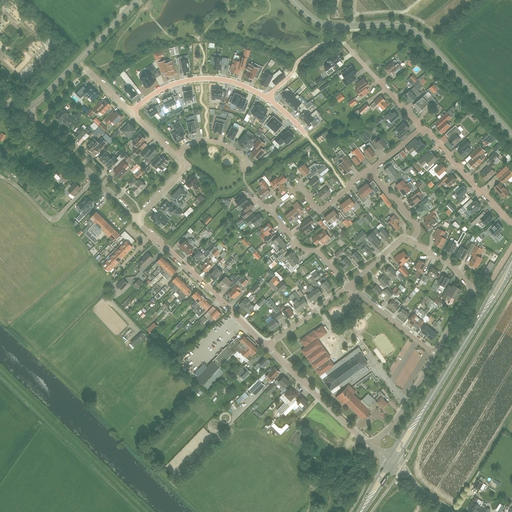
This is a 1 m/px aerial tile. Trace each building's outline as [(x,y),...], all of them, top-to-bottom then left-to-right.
[(161,51),(153,54),(156,61),(161,59),(160,57),(163,56),(161,51)] [(332,67),(326,72),(328,76),(335,71),(339,67),(336,63),(340,61),(342,59),(337,54),(335,56),(334,55),(332,57),(332,58),(329,60),(328,61),(331,65),(332,67)] [(239,74),(240,69),(243,70),(245,65),(247,58),(239,56),(238,61),(234,60),(230,71),(239,74)] [(416,56),(407,63),(410,67),(419,60),(416,56)] [(214,57),(212,57),(211,63),(214,63),(213,69),(215,69),(214,70),(219,71),(219,70),(219,69),(219,68),(221,68),(222,64),(223,64),(223,58),(221,58),(214,57)] [(189,70),(188,64),(189,64),(188,59),(180,61),(179,58),(176,58),(177,64),(180,64),(181,69),(182,68),(183,71),(189,70)] [(167,76),(176,73),(172,61),(167,63),(166,61),(166,60),(165,60),(162,61),(159,63),(161,70),(162,73),(163,73),(166,72),(167,76)] [(394,60),(385,68),(389,73),(391,72),(393,75),(402,68),(395,60),(394,60)] [(248,70),(245,76),(253,79),(254,77),(256,73),(259,75),(263,67),(257,64),(255,67),(251,65),(249,64),(246,69),(248,70)] [(141,78),(140,79),(146,88),(150,85),(153,83),(152,82),(156,79),(155,78),(152,74),(156,71),(152,65),(147,68),(148,70),(149,72),(144,76),(145,76),(141,78)] [(357,78),(354,75),(356,73),(351,67),(347,70),(345,68),(341,71),(342,73),(342,74),(345,78),(342,80),(346,86),(352,82),(357,78)] [(262,80),(260,83),(267,87),(271,80),(272,81),(275,85),(285,77),(282,73),(275,78),(273,77),(273,76),(266,73),(264,76),(263,75),(261,79),(262,80)] [(317,85),(324,81),(321,77),(315,82),(317,85)] [(361,97),(366,93),(369,92),(366,87),(368,85),(367,85),(366,83),(366,82),(367,81),(364,77),(360,80),(360,81),(355,85),(358,88),(355,90),(357,92),(361,97)] [(137,94),(135,90),(131,85),(134,83),(130,78),(126,80),(128,82),(125,84),(128,87),(125,90),(131,98),(132,98),(133,98),(137,95),(136,95),(137,94)] [(404,93),(404,94),(405,95),(404,96),(407,99),(417,90),(422,85),(419,82),(414,87),(410,91),(408,92),(407,91),(406,91),(404,93)] [(434,84),(429,89),(434,94),(436,91),(438,90),(434,85),(434,84)] [(90,86),(87,88),(84,92),(85,93),(92,100),(95,98),(96,98),(98,95),(98,94),(90,86)] [(286,93),(282,97),(286,102),(293,95),(289,91),(290,90),(287,88),(283,91),(286,93)] [(211,90),(211,93),(212,93),(212,96),(216,96),(215,97),(221,98),(221,99),(221,102),(225,103),(227,92),(224,92),(224,93),(222,92),(223,90),(219,90),(219,89),(216,89),(213,89),(212,90),(211,90)] [(183,99),(180,100),(182,106),(186,105),(186,101),(192,100),(192,102),(196,101),(195,96),(193,97),(192,90),(183,92),(184,97),(183,97),(183,99)] [(417,90),(407,99),(410,103),(416,97),(420,93),(417,90)] [(229,99),(227,104),(230,106),(231,104),(236,106),(236,107),(241,96),(239,95),(240,94),(239,94),(236,93),(236,94),(235,93),(234,97),(232,100),(229,99)] [(336,97),(340,102),(345,98),(341,93),(336,97)] [(293,95),(286,102),(290,105),(297,99),(299,96),(297,94),(295,97),(293,95)] [(416,109),(431,96),(428,98),(425,94),(419,101),(419,100),(413,106),(416,109)] [(173,96),(167,98),(168,99),(169,102),(170,103),(171,105),(171,106),(175,104),(177,108),(181,105),(178,95),(174,97),(173,96)] [(241,96),(236,107),(242,110),(241,111),(244,112),(247,107),(244,106),(246,101),(246,99),(245,99),(246,98),(243,97),(242,97),(241,97),(241,96)] [(380,96),(374,102),(370,106),(373,110),(377,105),(379,107),(383,110),(388,105),(385,102),(385,101),(380,96)] [(431,97),(431,96),(416,109),(419,112),(425,107),(424,107),(429,103),(431,105),(435,101),(431,97)] [(163,103),(159,105),(165,113),(169,111),(168,108),(171,106),(171,105),(170,103),(169,102),(168,99),(167,98),(162,101),(163,103)] [(297,99),(290,105),(295,110),(299,106),(301,108),(302,107),(305,105),(302,102),(301,103),(297,99)] [(109,109),(108,108),(111,106),(105,101),(102,104),(100,102),(92,109),(97,114),(100,111),(103,114),(105,112),(106,113),(108,113),(110,111),(109,109)] [(301,108),(299,110),(302,114),(300,116),(304,120),(311,115),(307,110),(311,107),(313,105),(310,101),(305,105),(302,107),(301,108)] [(358,111),(359,112),(362,115),(370,107),(366,104),(358,111)] [(250,109),(247,114),(250,116),(252,113),(257,117),(263,107),(260,105),(259,106),(257,105),(256,107),(253,111),(250,109)] [(69,114),(66,111),(67,110),(65,107),(63,109),(55,117),(56,117),(55,118),(57,120),(58,119),(61,122),(62,121),(69,127),(75,121),(68,115),(69,114)] [(155,107),(147,111),(151,117),(154,115),(158,119),(161,117),(162,119),(166,117),(160,108),(157,110),(155,107)] [(263,107),(257,117),(261,120),(259,122),(262,124),(266,120),(263,118),(266,113),(267,111),(266,110),(266,109),(263,107)] [(311,115),(304,120),(308,125),(310,123),(313,127),(318,123),(313,117),(318,112),(316,110),(311,115)] [(82,114),(79,111),(73,117),(76,120),(82,114)] [(112,121),(115,124),(117,126),(121,122),(119,120),(119,119),(120,120),(123,117),(120,114),(119,114),(117,112),(116,114),(113,111),(105,120),(109,124),(112,121)] [(390,111),(384,117),(388,122),(391,122),(392,123),(399,117),(394,112),(392,114),(390,111)] [(435,123),(438,126),(436,128),(441,134),(449,126),(445,122),(453,115),(449,111),(438,120),(435,123)] [(229,113),(226,121),(220,119),(219,123),(216,122),(216,123),(215,123),(214,126),(215,127),(214,132),(221,134),(223,127),(227,128),(233,114),(229,113)] [(197,132),(196,129),(194,124),(198,123),(196,115),(189,117),(190,122),(187,123),(190,134),(192,133),(193,134),(196,133),(196,132),(197,132)] [(267,119),(263,124),(265,126),(267,124),(271,128),(278,120),(274,116),(272,118),(269,121),(267,119)] [(384,121),(381,117),(375,123),(378,126),(384,121)] [(278,120),(271,128),(275,132),(274,134),(276,136),(281,131),(278,129),(281,127),(283,124),(278,120)] [(176,132),(172,134),(173,137),(173,138),(175,142),(176,142),(179,141),(182,139),(185,137),(183,135),(186,134),(179,122),(172,125),(176,132)] [(107,129),(101,123),(98,126),(104,132),(107,129)] [(125,127),(123,124),(118,129),(121,132),(122,131),(129,138),(136,130),(129,123),(125,127)] [(404,123),(396,129),(400,133),(397,136),(401,140),(402,141),(406,137),(410,133),(407,130),(409,129),(406,126),(407,125),(405,123),(404,123)] [(450,139),(448,141),(453,146),(460,139),(464,136),(461,133),(462,133),(461,132),(457,128),(455,125),(449,131),(453,136),(450,139)] [(230,131),(227,137),(228,137),(228,138),(231,140),(232,139),(233,140),(235,137),(237,132),(241,133),(244,127),(240,126),(238,130),(232,126),(232,127),(231,126),(229,130),(230,131)] [(93,131),(88,127),(85,130),(84,130),(81,127),(79,129),(78,128),(77,128),(75,130),(75,131),(76,132),(74,134),(79,140),(85,134),(88,137),(93,131)] [(99,127),(93,133),(96,137),(100,133),(102,135),(105,132),(99,127)] [(279,134),(274,139),(279,144),(280,145),(284,141),(287,144),(287,143),(288,144),(291,140),(294,136),(288,131),(285,134),(283,131),(279,134)] [(328,131),(322,135),(325,139),(331,136),(328,131)] [(365,142),(372,137),(367,131),(361,136),(365,142)] [(140,134),(132,142),(137,146),(133,150),(137,155),(146,145),(143,142),(145,139),(140,134)] [(249,148),(251,145),(256,138),(251,135),(249,137),(245,134),(238,143),(244,148),(246,145),(249,148)] [(495,139),(492,135),(486,140),(488,143),(490,142),(493,139),(494,140),(495,139)] [(98,152),(106,143),(101,138),(98,142),(94,139),(87,147),(92,152),(95,149),(98,152)] [(371,141),(375,146),(377,149),(380,147),(381,149),(386,146),(381,139),(378,141),(376,138),(371,141)] [(420,140),(418,141),(415,138),(411,142),(412,142),(406,148),(411,153),(415,150),(417,152),(425,146),(420,140)] [(260,156),(261,157),(265,153),(264,152),(265,151),(262,148),(265,144),(259,139),(254,145),(256,148),(251,154),(257,159),(260,156)] [(463,157),(471,150),(468,147),(470,145),(466,140),(459,146),(461,148),(458,151),(463,157)] [(353,142),(349,146),(353,150),(351,151),(352,152),(355,156),(352,159),(356,165),(362,161),(361,160),(365,157),(363,155),(358,149),(353,142)] [(371,149),(373,147),(369,142),(365,145),(364,144),(359,148),(363,152),(364,152),(370,159),(372,157),(374,156),(374,155),(375,155),(374,153),(371,149)] [(275,144),(270,147),(273,152),(278,148),(275,144)] [(484,158),(481,155),(484,151),(480,146),(473,152),(469,155),(472,159),(468,163),(474,168),(482,161),(484,158)] [(148,147),(141,154),(145,158),(147,156),(151,159),(158,152),(153,147),(150,149),(148,147)] [(117,152),(123,158),(127,154),(120,148),(117,152)] [(403,159),(408,155),(406,153),(408,152),(405,149),(399,153),(403,159)] [(341,158),(336,162),(338,165),(340,168),(340,169),(342,172),(343,171),(345,174),(346,173),(347,174),(348,173),(348,171),(351,169),(349,167),(352,165),(345,155),(344,156),(343,154),(344,153),(342,150),(337,153),(341,158)] [(106,152),(99,159),(103,162),(108,166),(111,163),(113,165),(118,160),(114,156),(111,159),(108,156),(109,156),(106,152)] [(432,154),(431,155),(429,152),(425,155),(426,156),(419,162),(423,166),(425,164),(429,168),(434,164),(433,163),(437,159),(432,154)] [(495,152),(489,158),(492,163),(499,156),(496,154),(495,152)] [(167,169),(167,168),(165,167),(167,165),(166,164),(168,162),(163,157),(161,159),(159,156),(151,164),(156,168),(158,166),(161,169),(160,170),(163,173),(167,169)] [(44,169),(49,164),(45,160),(40,166),(44,169)] [(388,175),(395,170),(393,167),(396,164),(393,160),(388,164),(389,166),(384,170),(388,175)] [(113,171),(116,173),(115,174),(120,179),(126,172),(124,169),(128,166),(123,161),(117,168),(113,171)] [(298,169),(297,170),(300,173),(301,172),(304,176),(309,172),(311,172),(310,174),(311,175),(317,170),(317,171),(325,165),(314,163),(308,168),(304,164),(298,169)] [(422,170),(419,167),(415,163),(412,167),(415,171),(418,174),(422,170)] [(491,163),(489,166),(488,166),(489,167),(480,175),(486,180),(494,172),(491,169),(494,166),(491,163)] [(141,167),(137,164),(131,170),(135,174),(141,167)] [(442,164),(441,164),(438,166),(436,164),(429,171),(431,173),(433,171),(436,174),(440,179),(443,176),(441,173),(444,170),(446,169),(444,166),(444,165),(444,164),(443,164),(442,164)] [(312,180),(309,182),(313,188),(320,182),(324,179),(322,177),(320,174),(324,171),(327,168),(328,168),(325,165),(317,171),(314,174),(316,177),(312,180)] [(61,185),(65,181),(69,177),(67,175),(64,171),(61,167),(56,173),(57,174),(61,178),(58,181),(57,181),(61,185)] [(398,175),(400,178),(406,174),(408,172),(407,170),(404,172),(404,171),(403,171),(402,171),(401,169),(399,171),(397,168),(395,170),(388,175),(391,180),(393,178),(398,175)] [(501,182),(511,173),(508,168),(497,177),(501,182)] [(140,170),(135,175),(138,178),(143,173),(140,170)] [(410,181),(409,182),(406,184),(404,182),(408,179),(406,177),(407,176),(406,174),(400,178),(402,180),(397,184),(396,185),(399,190),(410,182),(410,181)] [(189,180),(185,184),(189,188),(192,185),(196,189),(200,185),(196,181),(198,179),(194,175),(192,177),(191,176),(188,179),(189,180)] [(270,183),(271,185),(277,192),(283,187),(281,184),(286,180),(282,175),(277,179),(277,178),(271,183),(270,183)] [(444,183),(445,182),(444,182),(448,178),(445,175),(441,179),(436,184),(439,187),(444,183)] [(448,178),(444,182),(445,182),(449,187),(456,180),(452,175),(448,178)] [(135,195),(135,196),(136,196),(137,195),(138,194),(142,190),(142,189),(143,189),(144,188),(145,186),(140,180),(138,182),(134,177),(129,182),(133,185),(133,187),(131,189),(135,192),(134,193),(134,194),(134,195),(135,195)] [(38,182),(44,187),(47,184),(42,178),(38,182)] [(265,181),(263,179),(260,182),(264,188),(259,193),(263,198),(270,192),(267,189),(269,187),(269,186),(265,181)] [(331,187),(330,185),(327,182),(322,186),(324,189),(318,194),(323,199),(330,193),(328,190),(331,187)] [(414,186),(412,184),(410,182),(399,190),(403,195),(414,186)] [(66,188),(62,192),(67,197),(68,195),(71,193),(73,195),(81,188),(78,186),(79,185),(77,183),(76,183),(75,183),(71,186),(68,190),(66,188)] [(368,194),(370,197),(378,191),(374,186),(371,189),(367,183),(362,187),(368,194)] [(508,192),(500,183),(494,188),(503,198),(508,192)] [(467,191),(465,189),(465,188),(464,186),(463,187),(462,186),(455,193),(458,196),(456,198),(462,204),(467,200),(462,196),(465,193),(467,191)] [(365,196),(368,194),(362,187),(357,191),(361,196),(359,198),(363,203),(368,200),(365,196)] [(176,192),(182,199),(185,197),(187,200),(192,195),(188,190),(185,193),(180,188),(176,192)] [(421,194),(417,189),(411,193),(409,194),(411,197),(407,200),(411,206),(419,200),(420,201),(424,198),(421,194)] [(180,201),(182,199),(176,192),(171,197),(177,202),(174,204),(179,208),(183,204),(180,201)] [(384,193),(380,196),(389,208),(393,205),(384,193)] [(201,194),(194,202),(198,206),(206,198),(201,194)] [(239,197),(235,200),(239,206),(240,205),(241,207),(245,211),(241,214),(245,219),(248,216),(252,213),(250,210),(254,207),(249,201),(248,202),(246,200),(247,200),(242,194),(239,196),(239,197)] [(80,214),(76,219),(79,222),(86,216),(85,215),(89,211),(87,209),(90,205),(92,203),(87,198),(85,200),(82,203),(82,202),(79,205),(80,205),(79,206),(83,209),(81,211),(81,212),(79,213),(80,214)] [(345,201),(350,208),(353,206),(355,210),(360,206),(356,201),(354,203),(349,198),(345,201)] [(418,204),(420,207),(416,210),(418,213),(418,214),(420,217),(429,210),(426,206),(430,203),(427,198),(418,204)] [(294,208),(299,214),(301,216),(303,214),(301,212),(304,210),(297,201),(292,205),(294,208)] [(353,212),(350,208),(345,201),(340,205),(344,211),(342,213),(346,217),(353,212)] [(476,201),(470,206),(466,202),(457,211),(460,214),(467,210),(471,215),(480,206),(480,205),(478,202),(477,203),(476,201)] [(172,216),(174,213),(178,217),(182,213),(176,206),(173,209),(172,207),(166,202),(160,208),(166,214),(168,212),(172,216)] [(447,205),(453,211),(456,209),(450,202),(447,205)] [(187,217),(193,210),(190,207),(184,214),(187,217)] [(296,216),(299,214),(294,208),(290,212),(297,221),(299,224),(301,222),(296,216)] [(445,212),(449,217),(453,213),(449,208),(445,212)] [(329,214),(334,221),(337,219),(340,222),(344,219),(340,214),(338,215),(334,210),(329,214)] [(94,224),(93,224),(95,226),(97,224),(98,223),(100,221),(102,223),(105,220),(96,212),(90,218),(89,219),(94,224)] [(154,215),(153,214),(150,216),(150,219),(153,221),(154,220),(158,224),(161,222),(164,225),(168,221),(158,212),(156,214),(155,214),(154,215)] [(295,222),(297,221),(290,212),(285,216),(290,222),(293,219),(295,222)] [(424,218),(426,221),(424,222),(428,228),(433,224),(433,225),(434,225),(435,225),(436,224),(436,223),(435,222),(436,222),(433,219),(436,217),(432,212),(427,216),(424,218)] [(366,213),(361,217),(362,219),(367,225),(373,220),(367,214),(366,213)] [(472,226),(478,223),(481,221),(485,225),(492,219),(488,214),(486,216),(484,215),(482,213),(470,224),(472,226)] [(259,214),(256,216),(254,214),(251,217),(246,220),(249,225),(253,222),(256,226),(264,220),(259,214)] [(332,223),(334,221),(329,214),(324,218),(328,223),(326,225),(330,230),(334,226),(332,223)] [(209,215),(203,221),(207,225),(212,219),(209,215)] [(388,222),(387,223),(394,231),(399,227),(396,224),(399,221),(394,215),(391,218),(392,219),(388,222)] [(313,223),(309,218),(301,225),(303,227),(299,230),(304,236),(313,229),(310,225),(313,223)] [(353,223),(350,219),(348,221),(347,219),(343,222),(347,228),(353,223)] [(95,244),(100,239),(98,236),(110,225),(105,220),(102,223),(100,221),(98,223),(97,224),(95,226),(93,224),(91,227),(89,229),(86,232),(84,233),(95,244)] [(269,223),(261,230),(264,233),(260,236),(264,241),(270,237),(268,234),(274,229),(269,223)] [(380,231),(378,233),(385,240),(390,236),(383,229),(385,227),(381,223),(376,227),(380,231)] [(491,231),(499,241),(503,237),(499,233),(503,229),(498,223),(495,226),(494,225),(494,226),(492,224),(484,232),(487,235),(491,231)] [(98,236),(100,239),(106,233),(113,240),(119,234),(110,225),(98,236)] [(434,235),(432,238),(436,240),(434,244),(441,247),(445,239),(448,235),(444,233),(445,232),(438,229),(435,235),(434,235)] [(322,244),(329,238),(324,230),(312,239),(316,245),(320,242),(322,244)] [(359,233),(364,239),(368,236),(362,230),(359,233)] [(463,231),(458,241),(461,242),(466,233),(463,231)] [(371,240),(370,241),(376,248),(381,243),(375,237),(376,236),(372,232),(368,236),(371,240)] [(359,244),(364,239),(359,233),(356,236),(355,234),(353,237),(354,238),(359,244)] [(475,238),(473,235),(470,241),(468,240),(464,248),(461,246),(456,256),(459,258),(459,259),(461,260),(462,259),(463,259),(465,254),(468,256),(471,251),(475,244),(477,240),(475,238)] [(243,237),(244,238),(241,241),(247,247),(250,243),(246,239),(247,239),(245,236),(243,237)] [(272,238),(267,242),(269,244),(272,242),(276,246),(283,241),(279,236),(277,237),(274,240),(272,238)] [(184,250),(193,240),(191,239),(190,240),(188,238),(185,241),(180,246),(184,250)] [(124,243),(122,246),(128,252),(128,251),(129,252),(131,250),(130,249),(132,247),(130,245),(131,245),(129,243),(127,241),(125,239),(122,242),(124,243)] [(193,240),(184,250),(188,254),(193,249),(192,248),(195,246),(193,244),(195,242),(193,240)] [(451,253),(455,245),(456,244),(457,242),(454,240),(453,243),(450,241),(445,250),(447,251),(447,252),(450,254),(451,253)] [(475,246),(472,252),(471,252),(470,254),(474,256),(473,257),(473,256),(471,260),(470,263),(477,267),(481,258),(478,257),(479,255),(478,254),(480,249),(482,245),(478,240),(475,246)] [(275,247),(272,249),(275,253),(273,254),(273,255),(276,258),(278,256),(283,252),(281,250),(285,247),(287,246),(283,241),(276,246),(275,247)] [(362,243),(357,248),(360,251),(361,250),(363,253),(365,255),(367,256),(372,252),(366,246),(366,245),(366,246),(365,246),(362,243)] [(122,246),(120,244),(115,249),(117,251),(123,257),(123,256),(124,257),(127,254),(126,253),(128,252),(122,246)] [(220,245),(219,244),(216,248),(207,257),(208,259),(204,264),(201,267),(206,272),(214,263),(213,263),(210,260),(212,258),(212,257),(214,255),(215,257),(220,252),(219,251),(223,248),(222,247),(220,245)] [(203,261),(207,257),(216,248),(213,245),(208,250),(206,251),(202,256),(198,252),(192,258),(198,263),(201,260),(203,261)] [(115,249),(111,254),(112,255),(112,256),(118,262),(119,261),(119,262),(122,259),(121,259),(123,257),(117,251),(115,249)] [(340,249),(334,255),(337,258),(344,252),(340,249)] [(344,252),(347,256),(350,254),(356,262),(361,258),(356,251),(353,254),(351,251),(349,253),(346,250),(344,252)] [(256,251),(252,254),(258,260),(261,257),(257,253),(257,252),(256,251)] [(289,262),(295,257),(295,256),(295,255),(293,252),(292,253),(292,252),(289,254),(286,256),(283,253),(278,258),(280,261),(281,260),(285,265),(289,262)] [(394,259),(401,266),(409,258),(403,252),(398,256),(397,255),(394,259)] [(138,268),(141,271),(153,258),(148,253),(138,263),(138,262),(134,265),(137,268),(138,268)] [(116,263),(118,262),(112,256),(112,255),(111,254),(108,256),(110,258),(108,260),(114,266),(114,267),(115,267),(117,265),(117,264),(116,263)] [(159,267),(166,260),(162,256),(153,266),(155,268),(157,265),(159,267)] [(299,261),(295,257),(289,262),(285,265),(287,267),(290,272),(295,268),(293,266),(296,263),(299,261)] [(344,270),(351,264),(345,257),(343,259),(341,258),(339,260),(342,264),(341,265),(344,270)] [(227,266),(223,271),(226,273),(236,262),(234,260),(231,258),(228,261),(230,263),(227,266)] [(108,260),(106,259),(104,261),(106,262),(103,265),(109,271),(114,266),(108,260)] [(267,262),(272,269),(278,264),(275,261),(273,262),(271,259),(267,262)] [(160,273),(169,263),(166,260),(159,267),(158,268),(160,270),(158,271),(160,273)] [(421,280),(423,275),(425,273),(422,271),(426,264),(419,260),(415,268),(418,269),(414,276),(421,280)] [(489,273),(494,264),(490,262),(485,270),(489,273)] [(163,277),(173,267),(169,263),(160,273),(163,277)] [(394,274),(395,273),(396,273),(390,266),(385,271),(390,276),(389,277),(393,281),(396,278),(394,274)] [(409,274),(402,266),(398,269),(406,277),(409,274)] [(173,267),(163,277),(164,277),(167,273),(169,275),(166,278),(167,280),(177,270),(173,267)] [(210,275),(215,280),(219,276),(222,272),(217,267),(213,271),(210,275)] [(423,275),(421,280),(427,283),(431,276),(434,278),(438,270),(432,267),(428,274),(427,276),(423,275)] [(316,280),(319,278),(320,277),(320,276),(315,270),(311,274),(313,277),(315,280),(316,280)] [(172,288),(181,279),(177,275),(168,285),(172,288)] [(231,282),(226,276),(218,285),(221,288),(222,287),(224,289),(228,285),(231,288),(241,277),(238,275),(231,282)] [(442,275),(439,281),(437,285),(434,283),(431,288),(436,291),(439,287),(443,289),(444,287),(449,279),(442,275)] [(276,286),(280,281),(275,276),(270,281),(275,285),(276,286)] [(317,282),(319,286),(322,284),(326,291),(331,287),(329,284),(330,283),(325,276),(322,278),(320,280),(319,281),(318,282),(317,282)] [(389,287),(387,284),(389,282),(383,276),(382,276),(381,276),(379,278),(379,279),(378,280),(384,287),(384,286),(387,289),(384,291),(389,296),(393,293),(394,292),(389,287)] [(239,282),(244,286),(248,282),(244,277),(239,282)] [(253,293),(261,285),(261,284),(264,281),(262,278),(250,290),(253,293)] [(116,286),(121,291),(128,284),(123,279),(116,286)] [(133,285),(137,289),(143,283),(139,279),(133,285)] [(175,292),(185,283),(181,279),(172,288),(173,290),(169,294),(171,296),(175,292)] [(287,287),(285,284),(283,281),(276,286),(277,287),(278,288),(281,292),(287,287)] [(297,281),(294,283),(300,290),(301,291),(304,289),(297,281)] [(183,292),(188,286),(185,283),(175,292),(179,296),(183,292)] [(156,284),(152,289),(156,293),(161,289),(156,284)] [(400,284),(394,293),(397,296),(401,291),(402,291),(404,288),(400,284)] [(238,291),(240,288),(237,285),(231,290),(232,291),(229,294),(234,298),(240,293),(238,291)] [(322,293),(318,288),(317,289),(315,290),(313,287),(313,288),(311,285),(309,287),(316,298),(322,293)] [(371,290),(377,296),(379,298),(381,296),(380,294),(382,292),(376,285),(371,290)] [(449,285),(442,297),(449,301),(451,296),(456,299),(461,289),(453,285),(452,287),(449,285)] [(181,301),(183,299),(184,298),(186,295),(192,290),(188,286),(183,292),(179,296),(177,297),(181,301)] [(311,302),(316,298),(309,287),(306,288),(308,291),(308,292),(309,294),(307,296),(311,302)] [(162,289),(155,296),(158,299),(165,293),(164,292),(162,289)] [(195,300),(200,294),(197,290),(191,296),(187,301),(186,300),(182,303),(185,306),(193,298),(195,300)] [(293,294),(302,308),(307,304),(303,299),(301,301),(299,298),(299,299),(295,293),(293,294)] [(195,307),(204,298),(200,294),(195,300),(196,301),(191,306),(192,307),(191,308),(193,309),(195,307)] [(300,309),(302,308),(293,294),(289,297),(295,305),(293,306),(297,311),(298,311),(298,312),(299,312),(301,311),(301,310),(300,309)] [(426,295),(422,300),(424,302),(428,305),(432,300),(426,295)] [(244,299),(244,300),(239,304),(240,304),(239,305),(239,306),(241,307),(242,307),(244,308),(250,302),(254,298),(252,296),(248,300),(247,299),(246,299),(245,299),(244,299)] [(388,305),(395,310),(400,303),(396,300),(397,299),(395,297),(392,300),(388,305)] [(408,297),(402,304),(404,306),(405,306),(409,301),(410,299),(408,297)] [(196,313),(208,301),(204,298),(195,307),(198,310),(196,313)] [(257,304),(260,307),(266,300),(264,298),(257,304)] [(199,317),(202,314),(206,310),(211,305),(208,301),(196,313),(199,317)] [(250,302),(244,308),(249,314),(254,309),(253,308),(254,306),(250,302)] [(293,314),(288,307),(286,308),(284,305),(279,308),(282,312),(283,311),(288,318),(293,314)] [(402,308),(398,313),(405,319),(409,314),(405,311),(407,308),(405,306),(404,306),(402,308)] [(413,325),(424,311),(425,309),(423,308),(420,313),(418,312),(416,315),(414,314),(408,321),(413,325)] [(216,309),(210,315),(215,320),(221,314),(216,309)] [(276,321),(280,319),(284,317),(279,311),(276,313),(275,313),(270,316),(271,317),(273,320),(267,324),(272,330),(279,325),(276,321)] [(429,318),(426,315),(427,314),(424,311),(413,325),(418,329),(424,321),(425,323),(429,318)] [(198,321),(199,322),(198,324),(200,325),(201,324),(202,325),(207,320),(205,318),(209,314),(207,312),(203,316),(198,321)] [(184,323),(181,321),(176,327),(178,329),(184,323)] [(434,327),(437,323),(435,321),(432,325),(428,322),(421,331),(426,336),(431,330),(434,327)] [(154,322),(147,330),(151,334),(158,327),(154,322)] [(189,322),(183,328),(187,332),(193,326),(189,322)] [(314,330),(300,340),(304,345),(305,347),(301,350),(320,376),(325,372),(326,373),(323,375),(325,379),(323,380),(333,394),(341,388),(352,380),(354,382),(369,371),(369,370),(365,365),(368,363),(363,357),(365,356),(359,347),(345,357),(334,365),(328,356),(330,355),(325,349),(318,339),(319,338),(327,333),(327,332),(323,327),(322,325),(322,326),(314,331),(314,330)] [(431,330),(426,336),(432,340),(436,334),(431,330)] [(143,332),(142,333),(134,340),(131,344),(135,348),(146,337),(147,336),(143,332)] [(198,376),(196,379),(203,385),(219,368),(224,363),(224,364),(233,354),(234,355),(242,363),(246,358),(249,361),(254,356),(253,355),(258,349),(250,342),(244,336),(240,340),(237,338),(237,337),(223,349),(207,367),(198,376)] [(259,363),(254,368),(257,370),(260,367),(262,370),(264,367),(270,361),(265,356),(259,363)] [(241,377),(248,370),(244,366),(237,373),(241,377)] [(272,371),(270,368),(264,374),(266,376),(265,377),(269,381),(270,382),(274,378),(275,377),(279,372),(275,368),(272,371)] [(357,387),(372,376),(370,374),(355,384),(357,387)] [(284,376),(278,382),(282,386),(279,389),(282,391),(280,393),(282,395),(287,389),(285,387),(290,382),(284,376)] [(249,389),(255,394),(264,386),(259,380),(249,389)] [(276,386),(273,383),(265,392),(268,395),(276,386)] [(371,411),(368,408),(360,401),(353,394),(356,392),(348,385),(336,398),(343,405),(345,402),(363,420),(366,416),(368,418),(370,416),(368,414),(371,411)] [(195,386),(192,389),(197,394),(201,391),(195,386)] [(283,405),(277,410),(280,413),(281,415),(283,413),(286,410),(294,402),(296,400),(297,399),(295,397),(298,394),(296,391),(294,393),(293,391),(290,389),(288,391),(287,389),(282,395),(279,397),(280,398),(286,403),(283,405)] [(360,401),(368,408),(371,411),(378,404),(379,405),(383,409),(389,404),(383,399),(385,396),(380,391),(377,393),(379,395),(374,399),(368,393),(362,400),(360,401)] [(246,392),(236,401),(239,404),(249,395),(246,392)] [(294,402),(286,410),(289,412),(294,407),(297,409),(300,405),(303,408),(308,403),(302,398),(298,402),(296,404),(294,402)] [(321,410),(314,418),(318,422),(316,424),(319,426),(322,422),(323,422),(321,420),(326,415),(321,410)] [(322,422),(319,426),(321,429),(323,427),(327,431),(334,423),(330,419),(325,424),(323,422),(322,422)] [(334,423),(327,431),(331,435),(329,436),(332,439),(336,434),(334,432),(339,427),(334,423)] [(343,431),(336,439),(340,443),(339,444),(338,445),(341,447),(345,443),(343,441),(347,435),(343,431)] [(479,491),(481,488),(483,483),(484,481),(485,479),(481,476),(479,478),(478,480),(477,479),(473,487),(479,491)] [(470,506),(468,510),(469,510),(469,511),(476,511),(478,510),(479,510),(480,508),(481,507),(481,506),(483,503),(477,500),(478,499),(474,497),(469,506),(470,506)]
